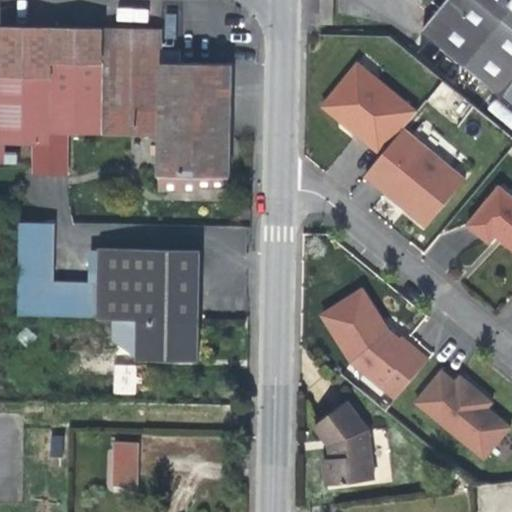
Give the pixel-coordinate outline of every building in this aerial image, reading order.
[(338,0),(321,0),(322,25),(339,25),(338,0)] [(511,80),(511,29),(478,0),(446,0),(423,28),(501,94),(511,80)] [(511,0),(478,0),(511,29),(511,0)] [(70,133),(125,134),(127,30),(71,28),(16,27),(2,27),(0,134),(0,143),(35,144),(35,173),(70,174),(70,133)] [(161,135),(163,63),(181,63),(181,51),(163,50),(163,30),(127,30),(125,134),(161,135)] [(333,102),(388,147),(403,128),(422,104),(368,60),(333,102)] [(161,135),(232,136),(232,118),(233,64),(181,63),(163,63),(161,135)] [(511,80),(501,94),(511,103),(511,80)] [(511,112),(494,100),(487,109),(511,128),(511,112)] [(464,180),(403,128),(388,147),(364,174),(398,202),(426,225),(464,180)] [(161,135),(160,175),(202,176),(202,187),(231,187),(232,136),(161,135)] [(202,176),(160,175),(160,190),(201,191),(202,187),(202,176)] [(511,197),(498,186),(466,224),(489,242),(495,235),(499,231),(505,236),(502,240),(511,248),(511,197)] [(20,319),(101,321),(102,287),(54,286),(55,225),(22,224),(20,319)] [(499,238),(502,240),(505,236),(499,231),(495,235),(499,238)] [(200,323),(201,251),(103,248),(102,287),(101,321),(141,322),(200,323)] [(380,386),(395,398),(427,359),(412,347),(408,352),(394,339),(385,332),(380,324),(383,322),(362,288),(322,314),(341,344),(345,342),(355,358),(383,382),(380,386)] [(199,359),(200,323),(141,322),(140,357),(199,359)] [(345,342),(341,344),(351,362),(380,386),(383,382),(355,358),(345,342)] [(113,394),(135,395),(136,365),(113,364),(113,394)] [(441,369),(415,402),(484,459),(511,426),(487,407),(480,401),(485,395),(476,387),(460,374),(455,380),(441,369)] [(492,401),(485,395),(480,401),(487,407),(492,401)] [(368,430),(347,401),(317,421),(326,435),(329,435),(330,445),(331,453),(325,454),(328,480),(373,475),(368,430)] [(144,451),(118,450),(116,492),(142,493),(144,451)]
